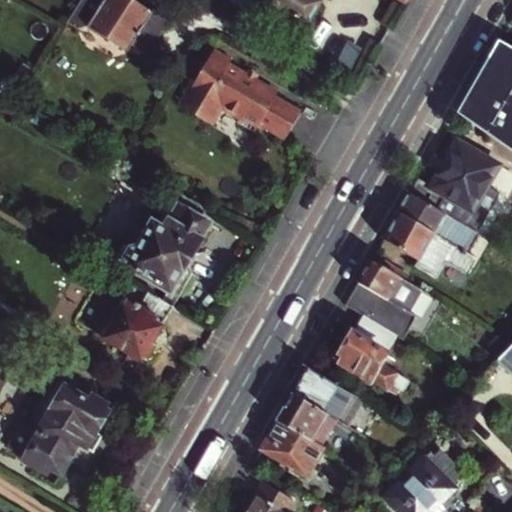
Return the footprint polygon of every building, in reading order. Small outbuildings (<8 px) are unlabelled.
[(83,0),(73,21),(87,27),(99,0),(83,0)] [(152,0),(108,0),(96,23),(135,45),(158,3),(152,0)] [(319,0),(264,0),(308,24),(321,2),(319,1),(319,0)] [(472,87),(457,114),(511,151),(511,47),(499,40),(484,66),(472,87)] [(209,48),(206,54),(224,64),(228,58),(209,48)] [(273,91),(224,64),(206,54),(188,87),(181,90),(191,121),(217,108),(234,118),(231,121),(250,132),(256,122),(281,137),(296,111),(270,96),(273,91)] [(419,179),(409,195),(464,225),(480,199),(484,201),(494,186),(490,183),(499,167),(457,143),(454,147),(453,148),(452,148),(450,149),(449,150),(448,151),(447,153),(447,155),(448,157),(448,158),(432,186),(419,179)] [(409,195),(398,215),(460,250),(472,230),(464,225),(409,195)] [(122,269),(169,296),(188,262),(210,223),(178,205),(166,226),(151,218),(136,244),(128,246),(121,259),(124,266),(122,269)] [(417,260),(438,272),(444,261),(468,274),(477,259),(460,250),(398,215),(383,240),(417,260)] [(434,278),(438,272),(417,260),(414,266),(434,278)] [(344,307),(360,316),(395,338),(402,342),(404,340),(418,317),(409,311),(418,297),(437,309),(441,302),(371,261),(344,307)] [(195,273),(188,262),(169,296),(165,302),(173,307),(175,308),(195,273)] [(104,318),(94,335),(141,363),(173,307),(165,302),(147,292),(140,304),(126,297),(116,314),(112,322),(104,318)] [(104,318),(112,322),(116,314),(108,309),(104,318)] [(395,338),(360,316),(336,357),(339,359),(336,364),(387,394),(388,392),(395,396),(399,390),(403,392),(409,381),(386,367),(381,364),(385,356),(395,338)] [(511,344),(496,361),(511,375),(511,344)] [(381,364),(386,367),(390,359),(385,356),(381,364)] [(308,369),(292,396),(335,421),(339,423),(347,408),(344,407),(351,394),(308,369)] [(87,398),(64,385),(62,388),(57,389),(49,401),(52,406),(35,436),(21,429),(10,450),(28,460),(26,465),(47,477),(50,472),(62,479),(79,447),(88,452),(90,448),(97,434),(110,411),(107,409),(109,405),(90,394),(87,398)] [(276,424),(323,450),(324,448),(321,446),(335,421),(292,396),(276,424)] [(305,483),(323,450),(276,424),(260,452),(288,468),(286,472),(305,483)] [(97,434),(90,448),(94,451),(102,436),(97,434)] [(424,458),(384,498),(398,511),(431,511),(455,489),(450,484),(463,473),(439,450),(427,461),(424,458)] [(287,511),(294,502),(264,482),(246,511),(287,511)] [(58,491),(53,499),(74,511),(107,511),(108,511),(62,484),(58,491)] [(48,485),(43,493),(53,499),(58,491),(48,485)]
